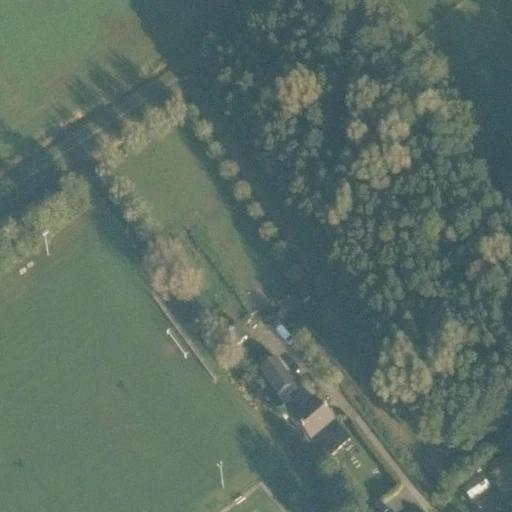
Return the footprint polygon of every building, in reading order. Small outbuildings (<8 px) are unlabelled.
[(298,295),(304,305),(311,302),(304,291),(298,295)] [(247,342),(237,329),(229,335),(238,349),(247,342)] [(297,392),(277,362),(259,374),(277,400),(279,399),(285,408),(290,404),(287,399),(297,392)] [(335,425),(314,400),(290,421),(311,446),(335,425)] [(496,481),(511,470),(504,458),(488,468),(496,481)] [(388,511),(382,503),(370,511),(388,511)]
